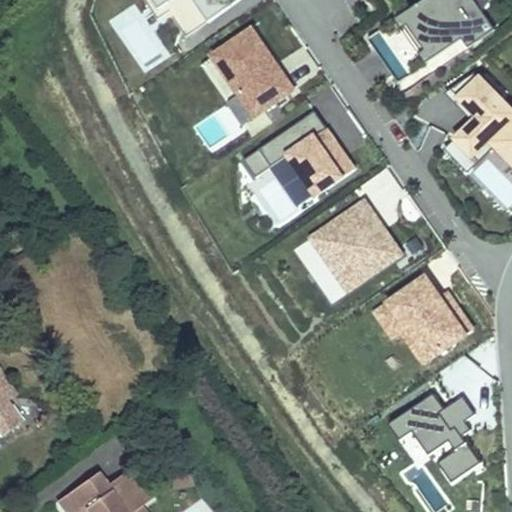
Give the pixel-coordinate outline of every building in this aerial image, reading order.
[(188,0),(203,22),(234,0),(143,0),(154,14),(174,0),(188,0)] [(372,42),(402,86),(492,26),(475,0),(400,0),(411,16),(372,42)] [(241,121),(287,88),(241,23),(195,55),(241,121)] [(511,172),(511,111),(478,75),(451,100),(469,120),(442,145),(462,166),(486,144),(511,172)] [(300,205),(349,172),(308,113),(230,166),(240,180),(270,160),(300,205)] [(218,115),(198,127),(209,147),(230,135),(218,115)] [(325,303),(395,255),(357,200),(287,248),(325,303)] [(401,326),(427,362),(475,328),(449,291),(442,296),(427,275),(378,310),(393,331),(401,326)] [(465,355),(445,373),(461,392),(482,374),(465,355)] [(0,370),(0,435),(1,437),(23,422),(8,401),(17,394),(0,370)] [(485,462),(460,427),(477,415),(462,394),(446,406),(435,391),(389,423),(415,459),(427,450),(452,485),(485,462)] [(98,474),(58,501),(65,511),(144,511),(141,507),(153,499),(132,468),(107,486),(98,474)] [(193,474),(162,480),(164,492),(201,485),(193,474)]
